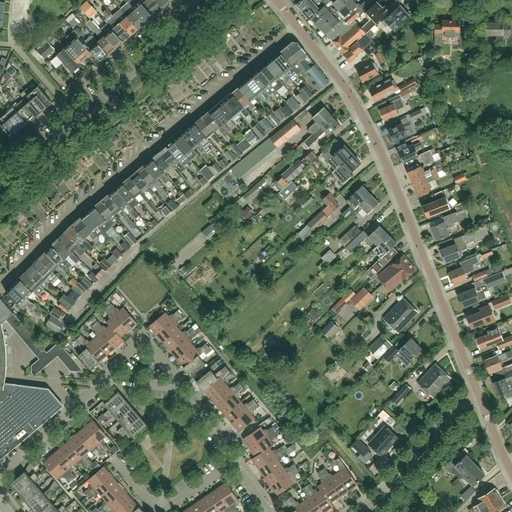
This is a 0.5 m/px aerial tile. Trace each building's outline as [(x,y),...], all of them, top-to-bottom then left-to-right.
[(146,23),(153,16),(140,1),(136,5),(132,0),(130,0),(128,2),(128,3),(133,8),(135,11),(135,10),(146,23)] [(162,8),(155,0),(141,0),(155,15),(162,8)] [(170,2),(168,0),(155,0),(162,8),(169,3),(170,2)] [(315,5),(320,0),(300,0),(296,4),(302,12),(313,3),(315,5)] [(329,3),(331,0),(324,0),(325,0),(324,0),(320,0),(315,5),(313,3),(302,12),(309,19),(325,5),(326,6),(329,3)] [(325,5),(309,19),(314,24),(329,9),(331,11),(336,7),(335,6),(332,3),(334,2),(331,0),(329,3),(326,6),(325,5)] [(335,0),(334,2),(332,3),(335,6),(336,7),(337,8),(335,9),(337,11),(349,0),(335,0)] [(367,0),(366,0),(360,5),(359,4),(357,5),(352,0),(349,0),(337,11),(336,12),(341,17),(346,24),(348,25),(354,20),(371,5),(367,0)] [(385,7),(383,8),(377,2),(366,12),(367,13),(365,14),(366,16),(367,17),(368,18),(369,19),(370,20),(361,28),(366,34),(389,12),(385,7)] [(146,23),(135,10),(135,11),(133,8),(128,3),(120,9),(126,16),(127,17),(138,29),(146,23)] [(383,17),(385,19),(381,23),(385,27),(388,25),(395,31),(412,17),(399,3),(383,17)] [(123,42),(131,36),(131,35),(120,23),(117,20),(113,16),(107,9),(102,12),(107,18),(105,21),(107,24),(123,42)] [(113,16),(117,20),(120,23),(131,35),(138,29),(127,17),(126,16),(120,9),(117,12),(113,16)] [(319,29),(337,13),(335,12),(333,14),(331,11),(329,9),(314,24),(319,29)] [(326,34),(340,21),(335,15),(337,13),(319,29),(325,34),(326,34)] [(339,36),(341,38),(351,29),(357,23),(354,20),(348,25),(348,26),(342,19),(340,21),(326,34),(325,34),(332,42),(339,36)] [(467,45),(467,32),(460,32),(460,21),(442,21),(442,25),(435,25),(435,45),(442,45),(442,37),(460,37),(460,45),(467,45)] [(510,36),(510,24),(503,24),(503,23),(503,24),(498,24),(498,21),(485,21),(485,23),(485,35),(497,35),(497,42),(503,42),(503,39),(505,39),(505,36),(510,36)] [(116,48),(105,36),(100,30),(93,22),(92,22),(89,25),(96,34),(101,39),(97,42),(108,55),(115,49),(116,48)] [(356,42),(361,38),(366,34),(361,28),(357,23),(351,29),(341,38),(339,36),(332,42),(344,55),(344,56),(351,50),(349,48),(356,42)] [(107,24),(100,30),(105,36),(116,48),(122,42),(123,43),(123,42),(107,24)] [(56,27),(51,32),(54,37),(60,32),(56,27)] [(91,54),(92,52),(88,48),(89,46),(85,41),(75,30),(66,37),(71,43),(85,59),(91,54)] [(361,38),(356,42),(363,50),(368,55),(377,47),(366,34),(361,38)] [(88,38),(85,41),(89,46),(88,48),(92,52),(101,62),(108,55),(97,42),(97,43),(91,36),(88,38)] [(44,38),(37,45),(40,48),(47,42),(44,38)] [(54,49),(47,42),(40,48),(37,51),(44,59),(54,49)] [(356,56),(363,50),(356,42),(349,48),(351,50),(344,56),(350,63),(357,57),(356,56)] [(85,59),(71,43),(65,48),(79,64),(85,59)] [(329,82),(315,64),(297,43),(292,43),(287,47),(302,65),(303,67),(304,68),(307,72),(316,82),(321,88),(329,82)] [(484,56),(483,44),(475,44),(476,57),(484,56)] [(79,64),(65,48),(62,45),(58,49),(61,51),(57,55),(72,73),(80,66),(79,64)] [(307,72),(304,68),(303,67),(302,65),(287,47),(279,53),(295,71),(296,73),(297,74),(298,75),(303,70),(306,73),(307,72)] [(33,50),(29,54),(37,62),(41,59),(33,50)] [(434,50),(429,53),(432,59),(437,56),(434,50)] [(386,60),(381,51),(375,54),(380,63),(386,60)] [(295,71),(279,53),(273,58),(272,59),(285,74),(288,76),(291,81),(291,80),(298,75),(297,74),(296,73),(295,71)] [(288,76),(285,74),(272,59),(265,64),(278,79),(281,77),(288,85),(293,82),(291,80),(291,81),(288,76)] [(378,74),(375,68),(377,67),(376,65),(374,66),(372,62),(363,67),(364,69),(357,72),(363,82),(378,74)] [(17,72),(9,63),(6,70),(12,77),(17,72)] [(284,85),(278,79),(265,64),(259,70),(271,85),(274,88),(277,92),(284,85)] [(271,85),(259,70),(251,76),(264,91),(269,97),(270,97),(269,96),(272,93),(275,96),(278,93),(277,92),(274,88),(271,85)] [(12,77),(8,72),(3,76),(7,81),(12,77)] [(401,92),(423,81),(420,75),(398,87),(401,92)] [(264,91),(251,76),(245,82),(257,97),(262,93),(267,99),(269,97),(264,91)] [(390,92),(398,88),(392,77),(369,90),(370,92),(369,92),(371,97),(372,96),(375,101),(390,93),(390,92)] [(260,100),(257,97),(245,82),(238,87),(250,102),(254,99),(258,104),(261,101),(260,100)] [(316,82),(313,85),(318,91),(321,88),(316,82)] [(52,103),(38,86),(31,92),(28,88),(24,91),(42,112),(52,103)] [(313,95),(305,86),(299,90),(307,100),(313,95)] [(250,102),(238,87),(231,93),(243,108),(247,105),(252,110),(255,108),(253,105),(250,102)] [(411,95),(408,90),(400,94),(402,100),(411,95)] [(42,112),(24,91),(20,94),(24,99),(18,104),(32,120),(42,112)] [(307,100),(300,92),(296,96),(302,104),(307,100)] [(243,108),(231,93),(217,105),(230,120),(232,118),(240,111),(246,118),(250,115),(246,111),(243,108)] [(396,110),(404,106),(400,98),(391,102),(392,104),(379,110),(384,120),(398,114),(396,110)] [(300,106),(296,101),(291,105),(295,110),(300,106)] [(32,120),(18,104),(8,113),(22,129),(32,120)] [(230,120),(217,105),(208,112),(223,130),(226,133),(230,131),(224,124),(230,120)] [(293,112),(287,105),(283,108),(288,115),(293,112)] [(320,127),(332,117),(324,107),(312,118),(316,122),(308,129),(312,134),(320,127)] [(286,117),(279,109),(274,113),(280,121),(286,117)] [(412,120),(423,115),(420,110),(410,115),(412,120)] [(223,130),(208,112),(201,118),(214,133),(218,129),(224,136),(226,133),(223,130)] [(22,129),(8,113),(0,119),(0,124),(11,138),(22,129)] [(275,127),(280,123),(272,113),(267,117),(275,127)] [(303,142),(308,147),(325,132),(328,136),(340,125),(332,117),(320,127),(312,134),(303,142)] [(214,133),(201,118),(194,124),(207,139),(207,138),(211,135),(218,144),(221,141),(216,136),(214,133)] [(271,126),(264,118),(259,123),(266,131),(271,126)] [(293,120),(269,139),(277,148),(300,128),(293,120)] [(407,135),(405,130),(411,127),(408,121),(402,124),(402,123),(388,130),(394,142),(407,135)] [(207,138),(207,139),(194,124),(187,130),(200,144),(202,147),(204,149),(208,154),(211,151),(208,146),(211,143),(207,138)] [(266,134),(257,124),(252,128),(261,138),(266,134)] [(200,144),(187,130),(180,135),(193,150),(197,147),(202,152),(204,149),(202,147),(200,144)] [(244,136),(252,145),(258,139),(251,130),(244,136)] [(193,150),(180,135),(173,141),(186,156),(190,152),(192,155),(195,153),(193,150)] [(245,138),(237,145),(243,152),(251,145),(245,138)] [(239,179),(277,148),(269,139),(231,170),(239,179)] [(186,156),(173,141),(166,147),(179,161),(181,165),(183,167),(187,163),(190,166),(193,163),(188,159),(186,156)] [(239,156),(243,152),(237,145),(235,142),(231,146),(239,156)] [(418,156),(415,150),(422,147),(420,143),(413,146),(413,145),(398,151),(404,163),(418,156)] [(310,148),(313,154),(319,150),(315,145),(310,148)] [(335,170),(352,155),(344,145),(332,156),(326,161),(335,170)] [(191,176),(185,170),(183,167),(184,167),(183,167),(181,165),(179,161),(166,147),(159,153),(172,167),(176,164),(188,178),(187,180),(194,189),(199,185),(191,176)] [(236,158),(228,149),(224,153),(232,162),(236,158)] [(420,155),(422,159),(432,155),(430,150),(420,155)] [(172,167),(159,153),(152,158),(165,173),(168,171),(175,178),(176,178),(181,183),(184,181),(175,170),(172,167)] [(303,169),(315,158),(311,153),(301,162),(300,160),(275,181),(281,188),(303,169)] [(349,174),(360,164),(352,155),(335,170),(334,171),(337,174),(343,168),(349,174)] [(435,161),(432,155),(422,159),(425,166),(435,161)] [(165,173),(152,158),(143,166),(156,181),(159,178),(165,184),(169,181),(163,175),(165,173)] [(229,164),(224,158),(219,163),(224,169),(229,164)] [(222,170),(216,163),(212,166),(207,166),(214,175),(217,174),(222,170)] [(443,164),(435,167),(435,169),(437,173),(445,169),(443,164)] [(164,199),(168,196),(156,181),(143,166),(136,172),(149,186),(152,184),(159,193),(164,199)] [(214,174),(207,167),(202,171),(209,178),(214,174)] [(413,184),(425,178),(420,167),(408,173),(413,184)] [(149,186),(136,172),(130,177),(142,192),(145,195),(148,192),(151,196),(155,193),(151,189),(149,186)] [(439,178),(437,173),(431,175),(425,178),(413,184),(418,195),(431,190),(428,183),(439,178)] [(466,179),(464,173),(453,178),(456,184),(466,179)] [(211,184),(220,199),(237,189),(227,174),(211,184)] [(208,181),(204,176),(199,180),(203,185),(208,181)] [(157,209),(145,195),(142,192),(130,177),(122,183),(135,198),(139,195),(146,203),(155,213),(158,210),(157,209)] [(264,177),(243,197),(246,200),(268,181),(264,177)] [(291,181),(278,193),(283,198),(296,187),(291,181)] [(135,198),(122,183),(116,189),(132,209),(139,203),(137,201),(135,198)] [(370,194),(362,186),(346,201),(351,206),(342,215),(345,218),(350,213),(370,194)] [(132,209),(116,189),(109,195),(121,210),(125,206),(129,211),(136,219),(139,216),(132,209)] [(191,189),(184,195),(188,199),(194,193),(191,189)] [(445,197),(442,191),(435,194),(437,201),(445,197)] [(321,200),(327,206),(335,199),(329,193),(321,200)] [(368,214),(379,204),(370,194),(350,213),(353,217),(362,208),(368,214)] [(127,216),(127,217),(124,213),(121,210),(109,195),(102,201),(114,215),(118,212),(123,217),(125,219),(124,219),(132,229),(135,226),(127,216)] [(180,204),(186,199),(183,195),(177,200),(180,204)] [(309,195),(300,203),(305,208),(314,200),(309,195)] [(243,197),(237,201),(240,205),(246,200),(243,197)] [(450,209),(445,197),(437,201),(423,206),(427,217),(450,209)] [(340,205),(335,199),(327,206),(307,224),(307,225),(297,234),(303,241),(314,231),(314,232),(328,219),(327,217),(332,212),(340,205)] [(167,204),(173,211),(178,207),(172,200),(167,204)] [(114,215),(102,201),(95,207),(108,223),(111,226),(111,225),(118,220),(117,218),(114,215)] [(172,212),(164,203),(157,209),(158,210),(165,218),(172,212)] [(108,223),(95,207),(88,212),(100,227),(103,230),(105,232),(112,226),(111,225),(111,226),(108,223)] [(245,209),(241,215),(247,220),(252,214),(245,209)] [(449,234),(451,234),(448,227),(451,226),(450,221),(454,220),(454,222),(462,218),(459,211),(444,217),(446,223),(444,223),(444,222),(431,227),(437,241),(449,235),(449,234)] [(100,227),(88,212),(81,218),(93,233),(98,229),(105,238),(108,236),(105,232),(103,230),(100,227)] [(93,233),(81,218),(71,226),(85,240),(90,236),(93,241),(97,237),(96,236),(93,233)] [(149,222),(153,226),(157,223),(153,218),(149,222)] [(214,222),(202,232),(208,239),(215,234),(214,233),(215,232),(217,234),(222,230),(220,228),(223,226),(217,219),(215,222),(214,222)] [(339,240),(345,247),(361,232),(355,225),(339,240)] [(94,249),(85,240),(71,226),(64,233),(83,251),(86,248),(91,252),(94,249)] [(373,249),(388,235),(379,226),(368,237),(373,243),(370,246),(373,249)] [(138,241),(129,232),(125,236),(133,245),(138,241)] [(346,255),(366,237),(361,232),(341,250),(346,255)] [(445,263),(460,257),(458,252),(467,248),(465,243),(475,239),(472,232),(453,239),(455,244),(448,246),(448,247),(440,250),(445,263)] [(83,251),(64,233),(58,239),(72,253),(76,249),(81,254),(83,251)] [(382,258),(396,243),(388,235),(373,249),(381,257),(382,258)] [(79,260),(75,255),(72,253),(58,239),(51,246),(65,259),(68,256),(76,263),(79,260)] [(148,240),(143,245),(147,250),(152,245),(148,240)] [(126,251),(130,248),(124,242),(120,245),(126,251)] [(68,262),(65,259),(51,246),(45,252),(59,266),(65,272),(72,266),(68,262)] [(122,254),(116,248),(112,252),(118,258),(122,254)] [(335,256),(329,249),(321,257),(324,261),(317,267),(320,270),(327,264),(335,256)] [(491,250),(481,254),(483,259),(493,255),(491,250)] [(65,272),(59,266),(45,252),(39,259),(52,273),(56,268),(64,276),(67,274),(65,272)] [(117,259),(112,254),(108,258),(113,263),(117,259)] [(389,291),(415,270),(403,255),(377,277),(389,291)] [(476,256),(459,263),(462,268),(449,273),(452,278),(450,279),(450,280),(451,283),(452,284),(454,283),(454,285),(467,280),(465,274),(475,270),(473,265),(479,262),(476,256)] [(370,279),(387,263),(382,258),(381,257),(365,274),(370,279)] [(52,285),(58,279),(55,275),(52,273),(39,259),(32,266),(46,279),(49,282),(52,285)] [(111,266),(103,259),(99,263),(107,270),(111,266)] [(52,285),(49,282),(46,279),(32,266),(26,272),(40,286),(44,290),(43,289),(46,286),(49,289),(52,285)] [(101,267),(95,273),(99,277),(105,271),(101,267)] [(487,276),(485,271),(472,276),(474,282),(487,276)] [(44,290),(40,286),(26,272),(19,279),(33,292),(36,295),(37,297),(44,290)] [(95,283),(99,279),(92,272),(88,276),(95,283)] [(497,281),(494,275),(475,282),(477,288),(458,295),(463,307),(479,301),(479,300),(486,298),(484,291),(488,290),(486,285),(497,281)] [(86,290),(72,278),(69,283),(82,294),(86,290)] [(92,285),(83,278),(79,283),(88,290),(92,285)] [(13,285),(26,299),(30,295),(35,301),(36,300),(37,300),(38,301),(39,299),(37,297),(36,295),(33,292),(19,279),(13,285)] [(29,302),(26,299),(13,285),(6,292),(23,310),(27,306),(31,309),(35,305),(29,302)] [(360,310),(373,297),(364,287),(351,300),(360,310)] [(74,290),(69,296),(76,302),(80,296),(74,290)] [(337,314),(351,300),(356,295),(351,290),(332,308),(337,314)] [(65,294),(60,300),(71,307),(76,302),(69,296),(68,297),(65,294)] [(0,354),(7,354),(5,342),(3,329),(1,323),(6,320),(15,331),(23,325),(13,313),(0,297),(0,354)] [(495,310),(505,306),(501,297),(491,301),(495,310)] [(398,333),(418,313),(403,298),(383,319),(398,333)] [(70,309),(71,307),(60,300),(59,301),(61,303),(58,307),(66,312),(69,308),(70,309)] [(138,324),(123,307),(120,311),(118,309),(115,308),(111,303),(108,306),(129,331),(138,324)] [(487,325),(496,321),(489,305),(480,309),(481,312),(467,317),(471,328),(485,322),(487,325)] [(129,331),(108,306),(104,309),(109,314),(108,317),(110,319),(107,322),(124,342),(124,341),(121,338),(129,331)] [(63,312),(55,307),(50,314),(51,315),(59,320),(63,312)] [(313,308),(304,318),(308,322),(317,312),(313,308)] [(156,335),(181,314),(178,311),(173,315),(170,315),(168,316),(165,312),(149,327),(156,335)] [(163,343),(179,329),(177,326),(179,324),(179,322),(184,317),(181,314),(156,335),(163,343)] [(60,332),(66,325),(59,320),(51,315),(46,324),(60,332)] [(124,342),(107,322),(106,322),(109,325),(106,328),(104,326),(102,326),(98,321),(94,324),(116,349),(124,342)] [(338,328),(331,321),(322,331),(329,338),(338,328)] [(116,349),(94,324),(91,327),(95,332),(95,334),(97,336),(93,339),(107,356),(116,349)] [(170,352),(195,330),(192,327),(187,331),(184,331),(182,333),(179,329),(163,343),(170,352)] [(502,340),(497,328),(487,332),(488,334),(476,339),(480,349),(496,343),(499,349),(511,343),(511,337),(511,336),(502,340)] [(177,360),(194,346),(191,342),(192,341),(193,338),(198,334),(195,330),(170,352),(177,360)] [(107,356),(93,339),(90,342),(88,340),(85,340),(81,335),(78,338),(99,363),(107,356)] [(99,363),(78,338),(74,341),(79,346),(82,344),(86,349),(78,356),(91,370),(99,363)] [(411,359),(421,349),(411,338),(398,351),(394,347),(384,357),(389,362),(396,354),(400,358),(405,353),(411,359)] [(377,358),(388,348),(379,339),(368,349),(377,358)] [(71,357),(59,342),(51,349),(64,363),(71,357)] [(184,368),(209,347),(206,343),(201,348),(198,348),(196,349),(194,346),(177,360),(184,368)] [(206,364),(199,356),(204,352),(206,355),(212,350),(209,347),(184,368),(191,377),(206,364)] [(502,368),(499,362),(507,359),(505,353),(485,361),(489,373),(502,368)] [(368,361),(363,366),(367,371),(372,366),(368,361)] [(42,369),(36,362),(31,366),(32,373),(37,374),(42,369)] [(505,372),(511,369),(511,363),(503,367),(505,372)] [(433,398),(451,378),(435,364),(418,383),(433,398)] [(218,378),(211,370),(196,383),(203,391),(228,370),(225,366),(220,371),(223,374),(218,378)] [(511,369),(505,372),(507,377),(493,383),(498,396),(505,393),(507,399),(511,396),(511,369)] [(210,399),(227,385),(224,382),(226,380),(226,378),(231,373),(228,370),(203,391),(210,399)] [(395,381),(389,387),(393,390),(398,385),(395,381)] [(49,389),(5,383),(3,391),(0,402),(0,403),(0,460),(63,406),(49,389)] [(217,408),(242,386),(239,383),(234,387),(232,387),(230,389),(227,385),(210,399),(217,408)] [(401,399),(411,388),(406,384),(397,395),(401,399)] [(224,416),(241,402),(238,398),(240,397),(240,394),(245,390),(242,386),(217,408),(224,416)] [(106,417),(126,400),(118,392),(104,404),(109,410),(104,414),(106,417)] [(231,424),(256,403),(253,399),(248,404),(246,403),(244,405),(241,402),(224,416),(231,424)] [(118,421),(133,409),(126,400),(106,417),(109,420),(114,416),(118,421)] [(239,433),(255,418),(252,415),(254,413),(254,410),(259,406),(256,403),(231,424),(239,433)] [(120,434),(140,417),(133,409),(118,421),(123,426),(118,431),(120,434)] [(133,438),(147,425),(140,417),(120,434),(123,437),(128,432),(133,438)] [(107,436),(92,420),(84,427),(105,452),(108,449),(109,449),(104,444),(105,441),(103,439),(107,436)] [(249,448),(276,430),(273,426),(268,430),(265,429),(263,431),(260,427),(243,439),(249,448)] [(398,438),(384,426),(369,444),(382,456),(398,438)] [(105,452),(84,427),(76,434),(90,451),(93,448),(95,450),(98,450),(102,455),(105,452)] [(273,445),(270,441),(273,440),(273,437),(278,434),(276,430),(249,448),(255,457),(251,459),(251,460),(273,445)] [(90,451),(76,434),(68,441),(89,466),(92,463),(88,458),(88,455),(87,454),(90,451)] [(358,440),(352,446),(363,456),(369,449),(358,440)] [(89,466),(68,441),(59,448),(74,465),(77,462),(79,464),(81,464),(86,469),(89,466)] [(258,469),(285,450),(282,446),(277,450),(274,450),(272,451),(270,448),(273,445),(251,460),(258,469)] [(74,465),(59,448),(51,455),(73,480),(76,477),(72,472),(72,470),(70,468),(74,465)] [(282,465),(279,462),(281,460),(282,458),(287,454),(285,450),(258,469),(264,478),(282,465)] [(464,476),(476,465),(466,455),(462,459),(458,454),(444,467),(448,471),(449,470),(452,473),(455,474),(460,479),(464,476)] [(73,480),(51,455),(43,463),(57,479),(61,476),(62,478),(65,478),(69,483),(73,480)] [(358,485),(339,458),(335,461),(339,466),(338,469),(340,471),(336,473),(349,491),(358,485)] [(92,463),(89,466),(94,471),(100,466),(95,461),(92,463)] [(270,487),(297,468),(294,464),(289,468),(286,468),(284,469),(282,465),(264,478),(270,487)] [(473,485),(484,475),(476,465),(464,476),(473,485)] [(86,496),(111,475),(104,466),(87,480),(91,484),(87,487),(88,488),(83,493),(86,496)] [(298,481),(294,475),(299,472),(297,468),(270,487),(276,496),(298,481)] [(349,491),(336,473),(332,476),(331,474),(328,473),(325,468),(321,470),(340,497),(349,491)] [(340,497),(321,470),(317,473),(321,478),(321,481),(322,483),(319,486),(333,507),(334,507),(331,503),(340,497)] [(17,493),(37,476),(35,473),(29,477),(25,472),(10,484),(17,493)] [(102,497),(118,483),(111,475),(86,496),(89,500),(94,495),(97,495),(99,494),(102,497)] [(24,501),(39,488),(35,483),(40,479),(37,476),(17,493),(24,501)] [(238,500),(226,482),(217,488),(233,511),(238,511),(235,507),(235,505),(234,503),(238,500)] [(100,511),(101,511),(125,491),(118,483),(102,497),(105,501),(103,502),(103,505),(98,509),(100,511)] [(326,511),(333,507),(319,486),(318,486),(321,490),(317,492),(316,490),(313,489),(310,484),(306,486),(323,511),(326,511)] [(323,511),(306,486),(302,489),(306,494),(305,497),(307,499),(303,502),(310,511),(323,511)] [(465,501),(475,491),(472,487),(461,497),(465,501)] [(32,509),(51,492),(49,489),(44,494),(39,488),(24,501),(32,509)] [(233,511),(217,488),(208,494),(219,511),(220,511),(224,510),(225,511),(233,511)] [(476,511),(500,498),(498,494),(499,493),(498,492),(497,492),(494,489),(478,498),(481,503),(473,507),(476,511)] [(114,511),(117,511),(133,499),(125,491),(101,511),(108,511),(111,511),(113,510),(114,511)] [(33,511),(44,511),(53,505),(49,500),(54,495),(51,492),(32,509),(33,511)] [(219,511),(208,494),(199,501),(206,511),(219,511)] [(59,499),(64,506),(70,502),(65,495),(59,499)] [(310,511),(303,502),(299,504),(298,502),(296,502),(292,496),(288,499),(297,511),(310,511)] [(496,511),(506,506),(505,504),(503,500),(502,501),(500,498),(476,511),(496,511)] [(134,511),(140,507),(133,499),(117,511),(134,511)] [(297,511),(288,499),(284,501),(288,507),(292,505),(295,510),(292,511),(297,511)] [(206,511),(199,501),(190,507),(193,511),(206,511)]
